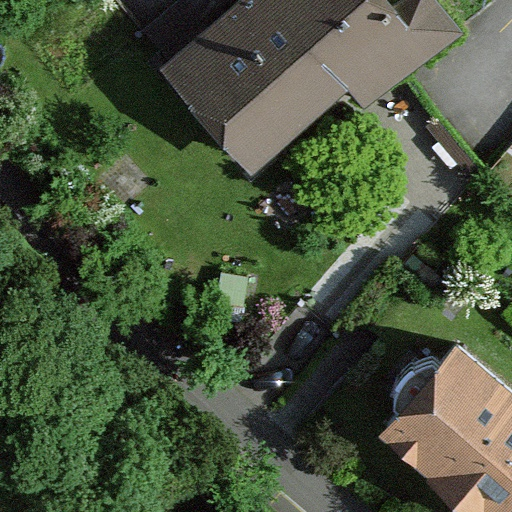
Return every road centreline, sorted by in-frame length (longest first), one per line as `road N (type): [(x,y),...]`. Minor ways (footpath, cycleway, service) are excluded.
road 1 (residential): [(0,179),(115,306),(337,511)]
road 2 (unknown): [(226,410),(320,323)]
